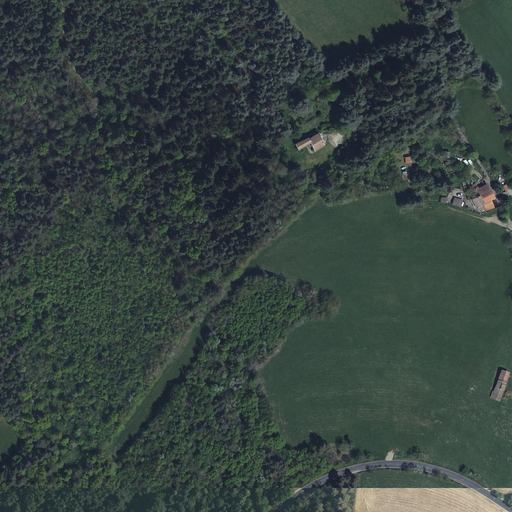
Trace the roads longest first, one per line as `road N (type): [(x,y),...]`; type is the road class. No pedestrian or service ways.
road 1 (tertiary): [(511,510),(456,476),(377,464),(303,489),(277,511)]
road 2 (residential): [(447,79),(469,144),(511,225)]
